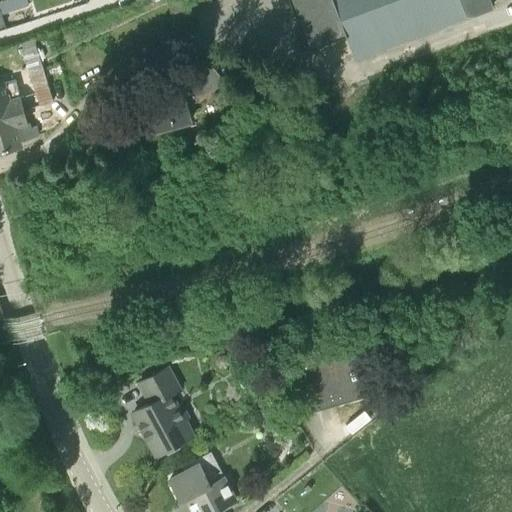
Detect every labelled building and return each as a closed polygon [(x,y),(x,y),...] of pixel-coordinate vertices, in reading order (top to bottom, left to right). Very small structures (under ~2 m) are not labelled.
[(29,4),(28,1),(28,0),(0,0),(0,25),(5,24),(1,12),(29,4)] [(184,6),(182,0),(167,0),(170,10),(184,6)] [(289,0),(308,50),(346,36),(354,58),(508,0),(289,0)] [(189,25),(184,6),(170,10),(175,29),(189,25)] [(43,67),(34,38),(21,42),(30,71),(43,67)] [(197,100),(222,81),(206,61),(181,80),(190,91),(145,104),(152,131),(190,121),(186,104),(197,100)] [(53,101),(43,67),(30,71),(40,104),(53,101)] [(15,79),(0,82),(0,149),(21,143),(21,140),(32,137),(32,136),(38,134),(35,125),(29,127),(15,79)] [(366,341),(293,362),(308,412),(380,391),(366,341)] [(156,453),(192,434),(183,419),(187,417),(180,403),(176,405),(170,393),(178,388),(167,367),(140,381),(151,401),(134,411),(156,453)] [(184,466),(186,470),(170,478),(181,500),(186,497),(194,511),(208,511),(235,498),(210,452),(184,466)]
